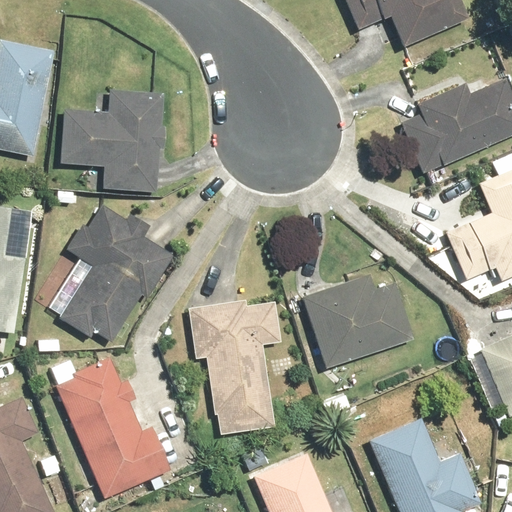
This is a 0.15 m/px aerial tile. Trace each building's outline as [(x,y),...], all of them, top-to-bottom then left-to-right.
[(339,0),(352,28),(385,14),(398,46),(464,18),(456,0),(339,0)] [(0,150),(27,156),(51,50),(0,38),(0,150)] [(416,112),(396,120),(417,171),(511,133),(511,101),(502,78),(465,93),(461,82),(412,102),(416,112)] [(160,94),(106,90),(104,110),(56,106),(52,163),(99,166),(98,183),(152,188),(156,148),(159,148),(160,125),(157,125),(160,94)] [(511,271),(511,165),(472,182),(486,213),(441,232),(460,277),(488,265),(494,279),(511,271)] [(120,219),(96,204),(83,225),(77,221),(60,247),(88,264),(55,315),(87,335),(91,327),(109,339),(138,293),(143,296),(170,253),(143,236),(148,228),(123,213),(120,219)] [(0,331),(10,333),(19,258),(0,255),(0,249),(5,207),(0,206),(0,331)] [(364,272),(296,294),(319,367),(410,337),(391,279),(369,286),(364,272)] [(241,299),(181,308),(188,358),(200,356),(213,434),(270,425),(257,343),(278,340),(272,298),(241,303),(241,299)] [(511,332),(475,347),(503,415),(511,411),(511,332)] [(68,375),(49,383),(101,498),(168,468),(148,425),(137,430),(124,400),(131,397),(122,378),(116,381),(102,352),(65,369),(68,375)] [(0,511),(51,511),(17,440),(33,432),(15,395),(0,402),(0,511)] [(418,416),(364,438),(395,511),(457,511),(477,503),(455,451),(436,459),(418,416)] [(328,511),(301,451),(247,475),(263,511),(328,511)]
